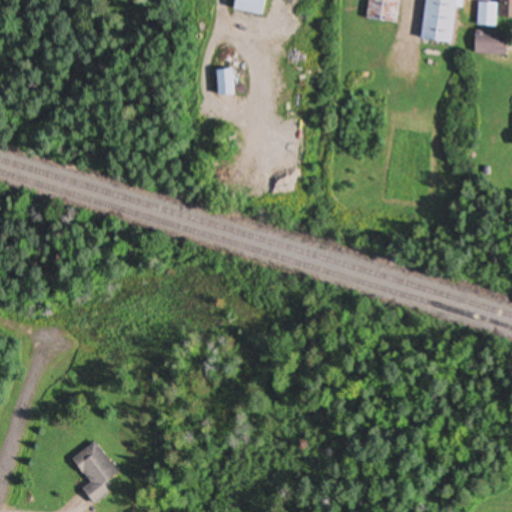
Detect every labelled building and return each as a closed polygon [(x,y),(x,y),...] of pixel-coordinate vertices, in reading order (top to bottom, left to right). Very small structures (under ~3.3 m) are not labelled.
[(230,0),(228,13),(263,18),(265,0),(230,0)] [(400,0),(366,0),(364,21),(398,25),(400,0)] [(423,0),(419,41),(452,45),(455,9),(461,10),(461,0),(423,0)] [(476,27),(496,27),(496,18),(511,19),(511,0),(497,0),(497,4),(477,3),(476,27)] [(504,55),(504,32),(473,32),(473,55),(504,55)] [(234,96),(233,71),(214,71),(214,96),(234,96)] [(70,460),(88,485),(81,490),(92,506),(112,492),(106,484),(117,475),(94,443),(70,460)]
